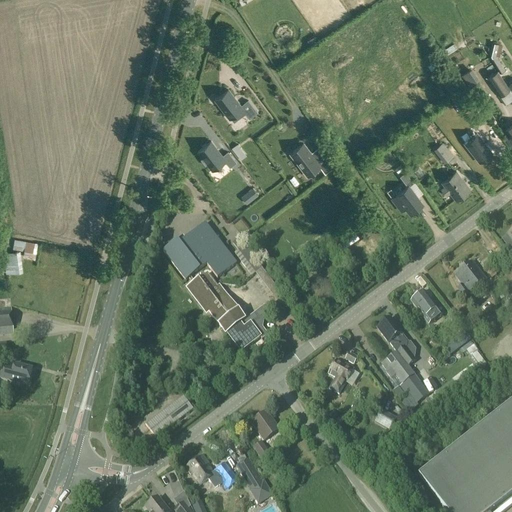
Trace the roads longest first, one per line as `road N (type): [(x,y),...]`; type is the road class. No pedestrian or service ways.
road 1 (secondary): [(66,466),(191,0)]
road 2 (tertiary): [(274,374),(511,192)]
road 3 (unclassified): [(382,511),(274,374)]
road 4 (tertiary): [(149,472),(274,374)]
